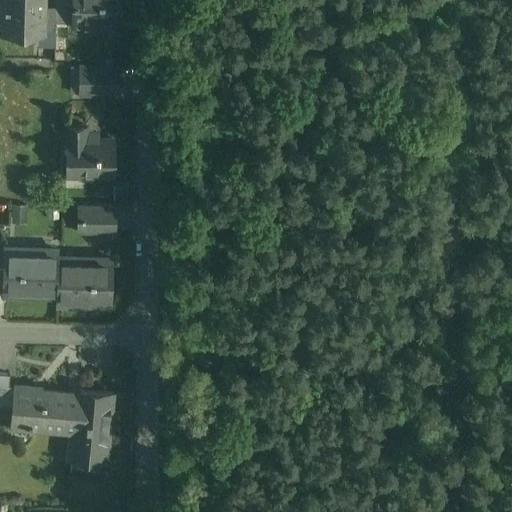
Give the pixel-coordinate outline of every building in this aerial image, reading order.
[(44,0),(3,0),(3,7),(3,9),(3,30),(43,31),(44,7),(44,0)] [(73,0),(55,0),(56,7),(55,23),(56,23),(73,23),(73,0)] [(119,0),(73,0),(73,23),(73,25),(119,26),(119,0)] [(56,7),(44,7),(43,31),(55,31),(56,23),(55,23),(56,7)] [(115,69),(80,68),(79,95),(115,96),(115,69)] [(115,140),(86,140),(87,126),(68,126),(68,139),(66,139),(66,176),(115,177),(115,140)] [(116,206),(80,205),(79,219),(91,219),(90,234),(92,234),(92,232),(113,233),(113,235),(115,235),(116,206)] [(58,250),(5,248),(5,270),(4,294),(57,296),(56,304),(57,304),(58,250)] [(111,260),(58,258),(59,250),(58,250),(57,304),(110,306),(111,260)] [(10,374),(0,373),(0,398),(8,399),(10,374)] [(80,394),(33,390),(34,387),(14,385),(10,426),(72,432),(78,432),(81,394),(80,394)] [(112,393),(81,390),(80,394),(81,394),(78,432),(72,432),(72,434),(76,434),(74,453),(70,452),(70,459),(106,463),(112,393)]
